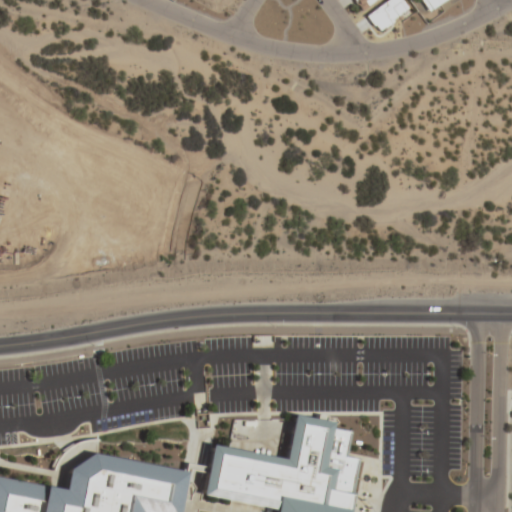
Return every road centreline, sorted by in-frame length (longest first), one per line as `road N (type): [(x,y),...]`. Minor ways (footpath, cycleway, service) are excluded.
road 1 (tertiary): [(475,314),(247,311),(0,345)]
road 2 (residential): [(510,0),(420,42),(331,56),(226,37),(143,0)]
